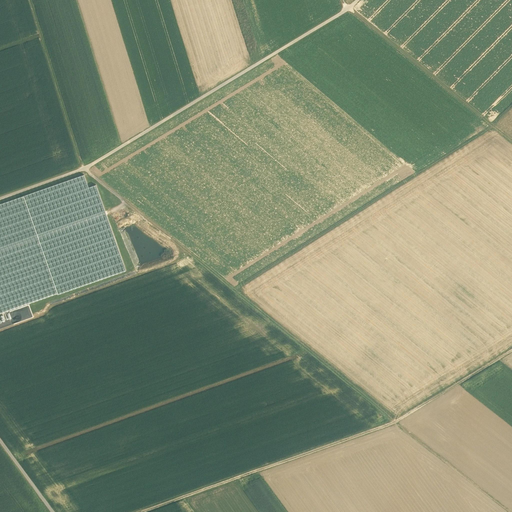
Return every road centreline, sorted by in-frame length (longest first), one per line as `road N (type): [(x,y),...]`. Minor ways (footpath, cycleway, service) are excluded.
road 1 (track): [(508,511),(84,168)]
road 2 (track): [(233,291),(491,125),(342,0)]
road 3 (track): [(0,198),(84,168),(356,0)]
road 4 (track): [(157,511),(399,425),(511,356)]
road 5 (track): [(32,0),(84,168)]
